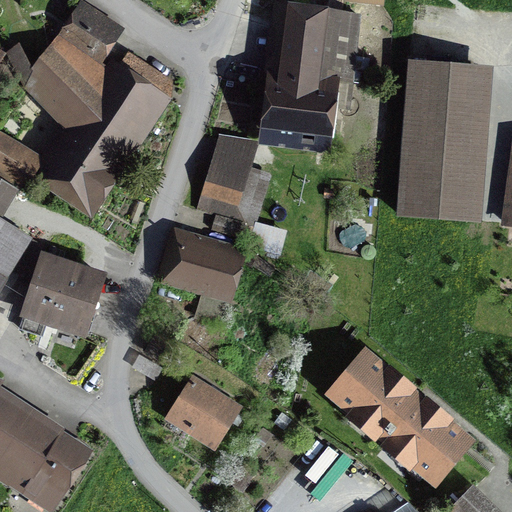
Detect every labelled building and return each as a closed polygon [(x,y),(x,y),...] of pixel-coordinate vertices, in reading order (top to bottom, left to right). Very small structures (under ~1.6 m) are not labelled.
[(359,16),(286,5),(269,136),(321,142),(328,87),(320,86),(321,75),(329,76),(330,67),(353,69),(359,16)] [(64,37),(97,59),(116,30),(98,17),(96,21),(81,12),(71,27),(67,24),(62,31),(67,34),(64,37)] [(26,86),(72,138),(46,177),(89,206),(115,168),(111,166),(150,108),(160,114),(170,100),(159,93),(167,81),(133,59),(125,70),(120,66),(114,75),(95,63),(97,59),(64,37),(35,73),(20,48),(10,55),(26,86)] [(411,62),(399,214),(461,219),(472,67),(411,62)] [(216,215),(232,220),(258,139),(221,133),(198,210),(216,215)] [(0,170),(26,187),(30,180),(26,178),(33,165),(17,155),(21,148),(0,134),(0,170)] [(244,223),(232,220),(216,215),(212,229),(240,237),(244,223)] [(0,280),(15,255),(32,266),(42,246),(0,220),(0,280)] [(173,228),(160,271),(228,292),(240,252),(215,245),(215,242),(173,228)] [(42,335),(46,321),(82,333),(101,276),(44,257),(20,328),(42,335)] [(146,352),(164,363),(177,341),(160,330),(146,352)] [(468,442),(364,355),(333,392),(436,480),(468,442)] [(0,478),(3,480),(1,485),(7,488),(9,484),(53,511),(64,495),(57,490),(79,456),(0,404),(0,383),(2,381),(0,380),(0,478)] [(237,409),(193,381),(170,417),(214,445),(237,409)] [(248,482),(238,474),(232,482),(242,490),(248,482)] [(479,511),(464,497),(449,511),(479,511)]
